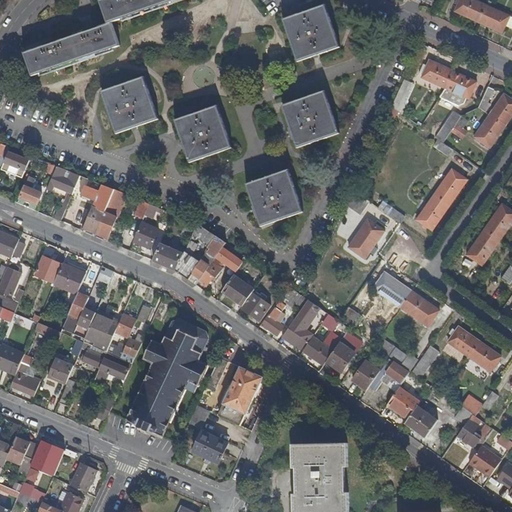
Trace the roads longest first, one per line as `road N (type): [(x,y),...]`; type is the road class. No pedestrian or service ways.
road 1 (residential): [(492,511),(169,279),(0,210)]
road 2 (residential): [(511,154),(430,274),(511,332)]
road 3 (residential): [(511,68),(362,0)]
road 4 (residential): [(126,458),(0,405)]
